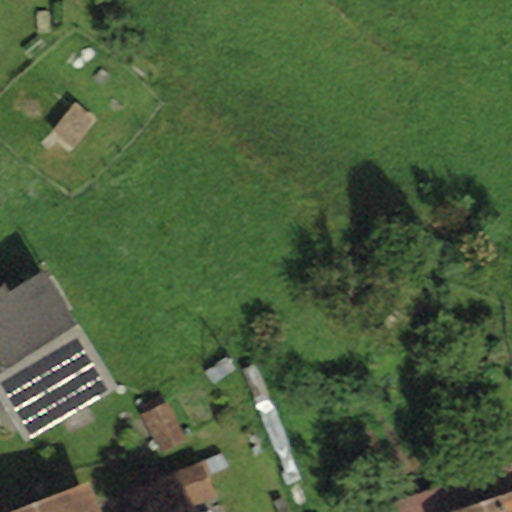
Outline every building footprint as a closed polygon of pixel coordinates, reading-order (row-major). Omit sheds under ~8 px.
[(4,283),(0,285),(0,400),(24,440),(116,386),(46,267),(8,290),(4,283)] [(185,438),(166,400),(140,414),(159,451),(185,438)] [(511,511),(511,460),(366,510),(366,511),(511,511)] [(216,495),(203,461),(164,475),(177,510),(216,495)] [(97,511),(87,484),(8,511),(97,511)]
